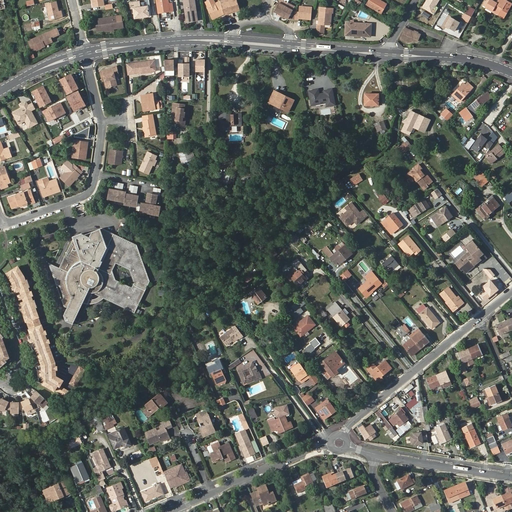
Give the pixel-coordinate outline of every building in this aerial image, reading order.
[(173,11),(172,2),(168,3),(168,0),(156,0),(158,13),(173,11)] [(182,0),(186,22),(198,21),(194,0),(182,0)] [(212,0),(209,0),(205,2),(207,7),(206,7),(211,19),(223,13),(222,11),(220,6),(219,1),(214,4),(212,0)] [(230,10),(227,0),(218,0),(219,1),(220,6),(222,11),(225,11),(225,12),(227,12),(230,10)] [(234,9),(236,9),(235,8),(238,7),(235,0),(227,0),(230,10),(234,9)] [(278,13),(281,15),(287,3),(281,0),(280,0),(275,10),(277,11),(276,13),(278,13)] [(381,0),(370,0),(367,5),(382,13),(388,4),(381,0)] [(426,0),(423,7),(432,12),(439,0),(426,0)] [(494,8),(501,12),(499,14),(504,18),(511,8),(506,5),(508,1),(505,0),(499,0),(498,3),(493,0),(490,0),(486,7),(492,11),(494,8)] [(58,14),(58,12),(56,2),(46,4),(50,20),(62,17),(61,13),(58,14)] [(131,9),(134,8),(136,18),(149,16),(148,6),(140,8),(139,2),(130,3),(131,9)] [(289,18),(289,19),(295,20),(295,12),(293,12),(293,11),(295,7),(287,3),(281,15),(285,17),(287,18),(287,17),(289,18)] [(469,6),(466,13),(467,13),(471,16),(474,10),(469,6)] [(305,19),(311,19),(312,8),(299,7),(299,12),(299,18),(302,19),(302,17),(305,17),(305,19)] [(320,21),(319,21),(319,24),(317,24),(317,28),(320,34),(324,35),(325,25),(331,25),(331,13),(320,12),(319,18),(321,18),(320,21)] [(466,13),(465,12),(462,18),(468,22),(472,16),(471,16),(467,13),(466,13)] [(460,22),(448,15),(442,25),(454,32),(460,22)] [(105,30),(113,29),(122,28),(121,16),(98,19),(99,26),(96,26),(97,32),(105,30)] [(40,29),(38,19),(30,20),(32,30),(40,29)] [(345,23),(345,36),(371,37),(371,24),(345,23)] [(57,29),(48,33),(28,41),(32,50),(35,48),(36,50),(44,46),(43,44),(51,41),(50,38),(59,34),(57,29)] [(413,32),(406,29),(401,39),(409,42),(418,41),(420,35),(415,33),(413,32)] [(188,57),(184,57),(184,63),(178,63),(178,75),(188,75),(188,57)] [(173,59),(164,59),(164,69),(173,69),(173,59)] [(149,60),(130,63),(132,73),(141,71),(140,71),(146,70),(146,72),(151,71),(150,70),(149,60)] [(204,72),(204,60),(194,60),(195,72),(204,72)] [(100,71),(102,77),(104,77),(104,80),(106,87),(116,84),(114,75),(118,74),(116,66),(112,67),(112,68),(100,71)] [(72,74),(60,80),(68,95),(79,90),(72,74)] [(493,76),(491,80),(500,84),(502,79),(493,76)] [(459,101),(473,87),(468,82),(465,85),(463,83),(452,94),(459,101)] [(44,86),(33,92),(40,107),(52,102),(44,86)] [(314,89),(307,90),(309,105),(326,103),(326,106),(332,105),(330,88),(321,90),(322,92),(317,93),(315,92),(314,89)] [(79,91),(67,97),(75,112),(86,107),(79,91)] [(488,91),(483,95),(487,100),(492,97),(488,91)] [(141,95),(142,100),(143,100),(145,109),(154,107),(155,108),(159,107),(158,100),(154,101),(152,93),(141,95)] [(267,103),(276,107),(287,113),(293,101),(287,98),(287,100),(282,97),(283,96),(278,93),(277,96),(273,94),(272,93),(267,103)] [(379,95),(366,94),(365,105),(378,106),(379,95)] [(487,100),(483,95),(467,108),(473,115),(477,111),(476,109),(487,100)] [(143,100),(142,100),(144,109),(144,110),(155,108),(154,107),(145,109),(143,100)] [(31,111),(28,106),(26,102),(21,105),(23,109),(22,110),(23,112),(20,114),(19,112),(13,115),(19,125),(25,121),(30,128),(38,123),(31,111)] [(43,111),(49,122),(66,113),(61,102),(43,111)] [(173,103),(171,120),(175,120),(175,125),(182,126),(183,117),(184,117),(184,112),(183,112),(184,104),(173,103)] [(446,108),(438,117),(445,123),(453,115),(446,108)] [(405,124),(413,127),(424,132),(429,120),(411,111),(407,119),(405,118),(403,123),(405,124)] [(221,112),(220,130),(228,130),(228,126),(233,126),(233,124),(238,124),(238,126),(243,126),(243,113),(238,113),(238,114),(233,114),(233,113),(228,113),(228,112),(221,112)] [(143,120),(144,126),(145,126),(146,129),(145,129),(146,136),(156,134),(153,118),(153,114),(144,115),(145,120),(143,120)] [(384,120),(375,124),(378,131),(387,128),(384,120)] [(483,134),(487,126),(481,122),(476,130),(483,134)] [(401,132),(409,135),(413,127),(405,124),(401,132)] [(480,135),(473,144),(479,149),(483,144),(489,149),(492,144),(480,135)] [(75,145),(73,157),(85,159),(87,142),(74,140),(73,145),(75,145)] [(397,145),(393,148),(395,150),(398,148),(402,153),(411,146),(406,141),(399,147),(397,145)] [(491,153),(485,158),(490,164),(505,152),(498,144),(490,151),(491,153)] [(111,149),(109,162),(121,164),(122,151),(111,149)] [(190,149),(179,153),(185,170),(197,166),(190,149)] [(147,151),(139,169),(149,173),(153,164),(157,155),(147,151)] [(40,159),(32,162),(34,168),(42,165),(40,159)] [(73,163),(61,177),(70,185),(82,171),(73,163)] [(415,167),(407,174),(410,178),(412,176),(416,181),(417,181),(424,189),(428,186),(427,185),(428,184),(429,184),(432,181),(426,173),(424,174),(420,170),(422,169),(418,164),(415,167)] [(0,168),(0,185),(0,186),(10,182),(5,167),(0,168)] [(218,182),(227,184),(230,174),(221,172),(218,182)] [(359,174),(350,180),(354,185),(363,179),(359,174)] [(488,180),(483,174),(476,179),(481,185),(488,180)] [(38,182),(43,196),(52,193),(53,194),(60,191),(56,180),(49,182),(48,178),(38,182)] [(130,193),(126,193),(126,192),(121,191),(121,189),(122,189),(124,183),(116,181),(115,188),(116,188),(116,190),(111,189),(109,197),(125,200),(124,203),(136,205),(136,208),(139,209),(139,210),(158,214),(160,205),(153,204),(153,201),(155,202),(157,194),(159,195),(160,187),(154,186),(152,193),(147,192),(146,200),(147,200),(147,203),(141,201),(141,203),(137,202),(138,195),(134,194),(135,191),(136,191),(137,186),(130,184),(129,190),(130,191),(130,193)] [(20,206),(27,203),(32,201),(28,191),(8,198),(12,209),(20,206)] [(383,193),(377,198),(384,205),(389,201),(383,193)] [(492,196),(491,197),(488,200),(489,202),(484,206),(483,204),(476,209),(484,220),(489,216),(488,215),(499,205),(492,196)] [(338,207),(346,201),(343,197),(336,204),(338,207)] [(413,206),(418,214),(429,207),(424,199),(413,206)] [(368,214),(364,209),(360,213),(351,203),(345,208),(348,210),(340,217),(347,225),(352,221),(351,220),(353,219),(354,220),(357,224),(368,214)] [(446,207),(432,217),(438,226),(452,216),(446,207)] [(398,229),(401,227),(403,225),(394,213),(382,223),(392,235),(398,229)] [(64,308),(67,309),(69,310),(66,315),(67,318),(66,322),(72,325),(82,305),(84,305),(87,305),(92,295),(97,293),(99,298),(103,300),(103,299),(121,308),(121,309),(134,315),(147,286),(136,253),(138,252),(136,247),(129,244),(129,245),(113,237),(113,236),(104,231),(102,236),(94,232),(84,236),(81,235),(72,238),(72,240),(60,267),(60,270),(58,274),(52,276),(56,286),(59,288),(63,298),(62,302),(64,308)] [(293,243),(299,238),(295,234),(289,239),(293,243)] [(129,245),(129,244),(113,236),(113,237),(129,245)] [(414,243),(415,242),(410,236),(400,244),(409,255),(414,252),(415,252),(417,254),(422,250),(416,244),(415,245),(414,243)] [(353,244),(347,237),(343,240),(350,247),(353,244)] [(472,255),(469,257),(470,258),(469,259),(468,258),(463,262),(460,259),(455,264),(461,271),(462,270),(466,274),(474,266),(473,264),(477,261),(478,263),(479,264),(487,258),(473,240),(465,246),(472,255)] [(327,247),(323,250),(330,258),(335,264),(338,261),(340,263),(344,259),(345,260),(352,254),(345,246),(334,255),(327,247)] [(151,247),(145,249),(148,257),(154,255),(151,247)] [(149,284),(138,252),(136,253),(147,286),(149,284)] [(401,267),(390,253),(389,254),(391,256),(382,263),(380,261),(379,262),(390,275),(400,267),(401,267)] [(293,278),(299,285),(306,279),(304,276),(308,272),(297,258),(291,263),(295,267),(286,275),(290,280),(293,278)] [(59,269),(48,264),(52,276),(58,274),(60,270),(60,267),(59,269)] [(28,322),(38,318),(38,317),(36,309),(34,304),(35,303),(34,301),(33,302),(31,297),(30,293),(28,289),(30,288),(29,285),(27,286),(26,281),(24,277),(19,269),(16,271),(15,269),(10,272),(11,274),(7,276),(12,283),(13,286),(15,290),(15,291),(17,291),(17,292),(20,291),(20,290),(21,289),(23,294),(23,295),(24,298),(26,304),(25,305),(24,303),(21,304),(22,305),(21,306),(21,307),(23,311),(25,319),(27,318),(28,322)] [(346,271),(339,276),(344,281),(350,276),(346,271)] [(364,289),(361,291),(365,296),(369,293),(370,294),(373,292),(372,291),(382,283),(371,271),(365,276),(368,280),(361,286),(364,289)] [(491,279),(482,286),(485,290),(479,294),(485,301),(499,290),(491,279)] [(254,293),(251,295),(257,304),(267,297),(260,288),(256,291),(255,288),(252,290),(254,293)] [(441,295),(453,311),(459,305),(461,307),(464,304),(459,298),(457,299),(449,289),(441,295)] [(102,301),(103,300),(99,298),(97,293),(92,295),(87,305),(89,305),(93,305),(94,304),(95,304),(97,303),(98,303),(99,302),(102,301)] [(301,298),(290,307),(295,312),(305,303),(301,298)] [(378,298),(374,301),(381,310),(386,307),(378,298)] [(103,299),(103,300),(121,309),(121,308),(103,299)] [(336,303),(328,310),(330,313),(338,306),(336,303)] [(74,322),(78,324),(87,305),(84,305),(82,305),(74,322)] [(416,310),(432,329),(440,323),(427,307),(426,309),(423,305),(416,310)] [(349,319),(338,306),(330,313),(340,326),(343,324),(347,321),(349,319)] [(323,311),(318,315),(321,319),(326,315),(323,311)] [(308,316),(293,327),(301,336),(315,325),(308,316)] [(27,322),(29,330),(41,326),(38,318),(28,322),(27,322)] [(402,326),(405,329),(411,325),(407,321),(402,326)] [(509,330),(505,321),(495,325),(499,335),(509,330)] [(36,350),(42,366),(42,371),(38,371),(39,378),(42,378),(42,384),(54,392),(58,385),(59,387),(62,381),(55,377),(55,370),(57,370),(57,367),(55,367),(55,363),(48,344),(50,343),(49,340),(47,341),(45,335),(47,335),(45,332),(43,332),(41,326),(29,330),(31,335),(32,339),(29,340),(31,347),(35,346),(36,350)] [(220,337),(227,345),(233,341),(237,337),(239,338),(239,339),(243,336),(235,326),(220,337)] [(410,335),(412,338),(421,348),(427,343),(425,340),(427,338),(421,331),(418,328),(410,335)] [(0,366),(6,362),(5,360),(9,357),(6,349),(4,350),(2,344),(4,344),(2,338),(4,337),(0,332),(0,366)] [(406,343),(412,338),(410,335),(403,340),(406,343)] [(414,354),(421,348),(412,338),(406,343),(403,345),(410,353),(412,351),(414,354)] [(308,355),(315,349),(310,344),(303,349),(308,355)] [(468,348),(472,358),(482,354),(478,344),(468,348)] [(183,353),(180,346),(172,349),(175,357),(179,355),(183,353)] [(462,362),(472,358),(468,348),(458,353),(462,362)] [(335,358),(332,354),(321,362),(327,370),(322,374),(327,379),(331,375),(332,377),(345,367),(345,365),(343,362),(344,361),(342,359),(341,360),(338,356),(335,358)] [(474,362),(472,358),(462,362),(464,366),(474,362)] [(209,363),(211,366),(213,372),(212,373),(217,383),(225,380),(221,369),(223,368),(219,359),(209,363)] [(367,368),(378,383),(383,379),(381,376),(391,368),(385,361),(376,368),(373,364),(367,368)] [(255,379),(257,373),(256,370),(254,367),(252,362),(237,368),(244,384),(255,379)] [(290,369),(296,376),(295,377),(298,381),(299,380),(301,383),(309,377),(298,363),(290,369)] [(79,367),(69,384),(73,387),(74,388),(84,371),(79,367)] [(442,372),(436,375),(440,384),(443,383),(445,387),(451,384),(447,372),(442,374),(442,372)] [(314,384),(319,381),(314,375),(310,378),(314,384)] [(440,384),(436,375),(430,377),(431,379),(427,381),(430,389),(440,384)] [(179,380),(183,388),(191,385),(188,376),(179,380)] [(489,396),(498,392),(495,384),(483,389),(486,398),(489,396)] [(69,392),(59,387),(58,385),(54,392),(66,399),(69,392)] [(463,390),(459,392),(463,401),(467,399),(463,390)] [(41,402),(44,399),(36,392),(35,392),(33,394),(31,397),(31,398),(28,399),(31,405),(36,403),(37,404),(40,401),(41,402)] [(501,401),(498,392),(489,396),(486,398),(489,406),(492,404),(501,401)] [(160,393),(146,405),(148,407),(145,410),(149,416),(154,412),(159,407),(161,409),(168,402),(160,393)] [(302,399),(307,405),(313,400),(309,394),(302,399)] [(223,398),(216,401),(217,404),(219,407),(225,404),(223,398)] [(424,419),(424,416),(422,407),(422,406),(421,402),(421,401),(419,403),(415,398),(406,404),(414,413),(415,416),(419,416),(420,419),(424,419)] [(18,409),(21,409),(23,409),(24,411),(28,410),(27,409),(31,407),(31,405),(28,399),(27,399),(25,400),(18,403),(18,409)] [(330,413),(331,414),(336,411),(327,399),(316,408),(323,418),(330,413)] [(479,400),(470,404),(472,409),(481,405),(479,400)] [(5,409),(7,409),(10,409),(10,412),(15,412),(15,410),(18,410),(18,409),(18,403),(13,403),(11,403),(7,403),(5,409)] [(252,405),(247,407),(252,418),(257,416),(252,405)] [(111,406),(97,410),(103,424),(106,431),(115,427),(114,424),(112,419),(115,418),(111,406)] [(287,406),(275,409),(278,420),(275,421),(274,419),(269,421),(273,431),(278,428),(279,432),(292,427),(290,423),(287,424),(285,417),(289,416),(287,406)] [(406,411),(402,406),(399,408),(400,409),(392,416),(400,426),(399,426),(404,432),(411,426),(406,421),(408,419),(403,413),(406,411)] [(244,430),(249,427),(243,413),(238,415),(244,430)] [(496,423),(499,431),(511,425),(511,424),(507,414),(498,418),(499,422),(496,423)] [(203,428),(201,429),(200,429),(202,433),(204,437),(215,433),(209,416),(198,421),(201,427),(202,426),(203,428)] [(169,419),(163,422),(166,429),(172,426),(169,419)] [(98,432),(104,429),(100,420),(94,422),(98,432)] [(166,429),(163,422),(158,424),(161,429),(157,431),(156,428),(145,433),(150,444),(161,440),(161,441),(170,438),(166,429)] [(434,428),(441,443),(451,439),(444,424),(434,428)] [(462,428),(471,448),(480,444),(472,424),(462,428)] [(366,438),(370,435),(363,425),(359,428),(366,438)] [(124,426),(109,433),(114,446),(124,442),(125,446),(131,443),(124,426)] [(391,438),(397,434),(391,427),(386,431),(391,438)] [(245,430),(236,434),(238,439),(242,447),(243,449),(242,449),(246,458),(255,454),(255,453),(259,451),(256,442),(251,444),(245,430)] [(426,432),(409,433),(410,444),(423,444),(423,439),(426,439),(426,432)] [(484,436),(487,445),(496,441),(491,432),(484,436)] [(80,443),(77,435),(67,439),(70,447),(80,443)] [(511,439),(502,444),(506,453),(511,450),(511,439)] [(498,446),(496,441),(487,445),(490,449),(491,449),(498,446)] [(225,455),(226,458),(227,462),(236,459),(229,443),(221,447),(219,443),(208,448),(214,463),(222,459),(223,457),(223,456),(225,455)] [(493,454),(500,451),(498,446),(491,449),(493,454)] [(45,449),(30,452),(31,458),(46,455),(45,449)] [(109,463),(103,449),(92,454),(98,468),(109,463)] [(164,472),(156,456),(148,459),(152,468),(158,466),(159,468),(157,469),(159,472),(160,471),(162,474),(164,473),(164,472)] [(83,463),(72,468),(79,483),(89,478),(83,463)] [(182,464),(164,472),(164,473),(181,466),(187,481),(176,486),(176,487),(190,481),(186,472),(182,464)] [(166,482),(169,489),(176,486),(187,481),(181,466),(164,473),(165,476),(168,481),(166,482)] [(339,475),(336,476),(338,483),(353,477),(350,469),(339,473),(339,475)] [(302,481),(293,485),(296,493),(305,489),(304,486),(313,482),(310,475),(301,478),(302,481)] [(338,483),(336,476),(333,478),(332,476),(328,478),(327,475),(322,477),(326,488),(338,483)] [(398,482),(394,483),(397,490),(401,488),(401,489),(415,482),(413,479),(411,480),(408,475),(397,481),(398,482)] [(64,481),(44,490),(45,493),(46,496),(49,502),(56,499),(55,498),(63,495),(64,496),(69,493),(64,481)] [(114,504),(116,510),(126,506),(122,497),(121,497),(120,495),(122,494),(123,494),(121,489),(122,488),(120,483),(106,489),(113,504),(114,504)] [(144,501),(162,493),(158,483),(155,485),(154,483),(151,484),(152,486),(140,491),(144,501)] [(459,487),(455,489),(457,494),(459,499),(469,495),(467,490),(468,489),(465,483),(459,485),(459,487)] [(258,492),(251,495),(256,506),(259,504),(259,502),(262,501),(263,503),(264,505),(276,500),(273,493),(269,494),(265,486),(257,489),(258,492)] [(362,490),(361,488),(349,492),(352,499),(366,493),(365,489),(362,490)] [(457,494),(455,489),(452,490),(451,488),(444,491),(449,503),(459,499),(457,494)] [(506,496),(502,498),(505,505),(507,511),(511,509),(511,506),(511,505),(511,492),(506,495),(506,496)] [(410,502),(402,506),(404,511),(408,511),(414,510),(412,507),(420,503),(417,495),(408,499),(410,502)] [(98,508),(93,510),(93,511),(106,511),(100,497),(95,499),(98,508)] [(505,505),(502,498),(498,500),(498,498),(493,500),(497,509),(505,505)] [(332,503),(324,507),(325,511),(326,511),(326,509),(333,506),(332,503)] [(429,505),(431,511),(432,511),(435,511),(440,509),(441,508),(439,504),(435,506),(434,503),(429,505)]
